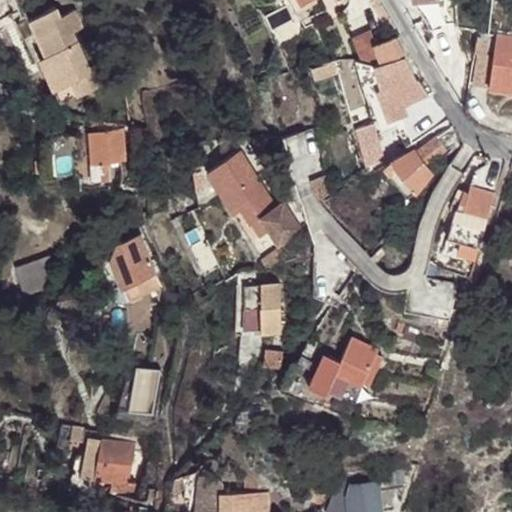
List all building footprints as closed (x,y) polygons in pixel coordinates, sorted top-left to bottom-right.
[(69,100),(97,90),(90,70),(83,72),(67,29),(82,24),(75,7),(58,13),(54,2),(28,12),(42,48),(34,51),(46,87),(62,81),(69,100)] [(489,32),(477,30),(473,52),(485,54),(489,32)] [(511,35),(498,34),(493,59),(477,56),(473,82),(511,88),(511,35)] [(372,46),(375,55),(400,52),(393,38),(372,46)] [(400,52),(375,55),(378,63),(403,56),(400,52)] [(378,63),(369,66),(377,90),(396,83),(397,85),(415,80),(403,56),(378,63)] [(354,61),(364,94),(373,93),(373,91),(377,90),(369,66),(354,61)] [(385,124),(408,116),(404,103),(428,94),(418,79),(415,80),(397,85),(396,83),(377,90),(373,91),(373,93),(385,124)] [(408,116),(436,106),(428,94),(404,103),(408,116)] [(121,129),(119,124),(86,120),(89,133),(121,129)] [(435,154),(457,139),(449,126),(436,135),(435,136),(413,152),(424,165),(436,156),(435,154)] [(124,157),(121,129),(89,133),(92,161),(114,159),(124,157)] [(242,147),(205,169),(230,209),(238,204),(250,223),(253,221),(261,234),(270,228),(279,243),(299,230),(290,216),(294,213),(285,199),(277,204),(242,147)] [(424,165),(413,152),(412,149),(395,157),(390,159),(385,162),(381,165),(383,167),(408,200),(430,173),(424,165)] [(455,252),(473,258),(475,250),(477,245),(503,160),(487,156),(485,164),(474,169),(467,191),(462,189),(457,206),(455,205),(454,209),(446,236),(459,240),(455,252)] [(115,179),(114,159),(92,161),(94,181),(115,179)] [(459,188),(449,209),(454,209),(455,205),(457,206),(462,189),(459,188)] [(294,213),(290,216),(299,230),(303,228),(294,213)] [(155,271),(140,234),(117,244),(111,258),(122,285),(155,271)] [(262,258),(266,266),(284,257),(280,248),(262,258)] [(22,302),(60,291),(53,267),(16,278),(22,302)] [(455,284),(421,277),(406,292),(403,313),(449,319),(450,311),(452,301),(455,284)] [(282,288),(243,289),(245,334),(256,334),(256,337),(263,336),(263,335),(284,334),(282,288)] [(341,364),(325,358),(311,392),(328,399),(331,393),(357,404),(365,385),(371,388),(383,357),(378,355),(379,352),(351,341),(341,364)] [(154,414),(161,369),(136,364),(128,409),(154,414)] [(81,440),(84,430),(85,427),(74,424),(74,427),(70,438),(81,440)] [(89,440),(86,456),(81,476),(94,478),(102,440),(89,440)] [(135,447),(102,440),(94,478),(127,486),(135,447)] [(81,476),(86,456),(76,454),(69,488),(78,490),(81,476)] [(257,491),(257,485),(257,468),(221,470),(220,492),(257,491)] [(257,485),(281,484),(281,468),(257,468),(257,485)] [(391,483),(335,490),(326,509),(350,507),(350,511),(381,511),(381,505),(393,504),(391,483)] [(257,511),(257,491),(220,492),(218,492),(218,511),(257,511)]
